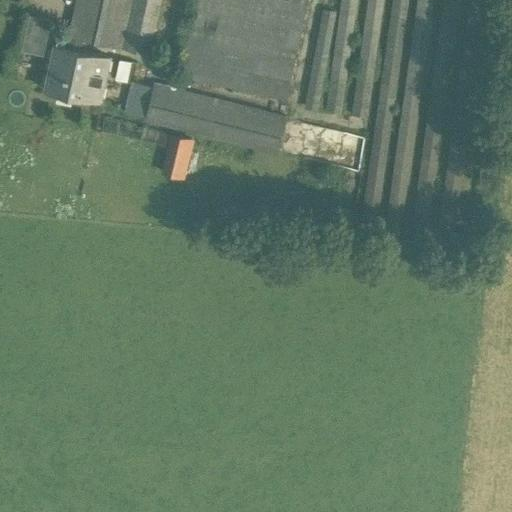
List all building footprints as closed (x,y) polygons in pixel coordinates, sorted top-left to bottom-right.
[(77,0),(71,34),(142,47),(149,9),(161,11),(163,0),(77,0)] [(321,6),(311,105),(350,109),(350,111),(375,114),(367,193),(392,196),(396,160),(405,161),(408,124),(434,126),(435,110),(447,111),(453,49),(441,48),(445,0),(342,0),(342,8),(321,6)] [(27,10),(18,47),(47,53),(55,16),(27,10)] [(53,43),(43,90),(98,102),(108,56),(80,50),(64,46),(53,43)] [(120,58),(115,78),(125,81),(130,60),(120,58)] [(132,78),(124,116),(283,148),(291,110),(155,82),(132,78)] [(167,131),(157,171),(180,177),(191,137),(167,131)]
